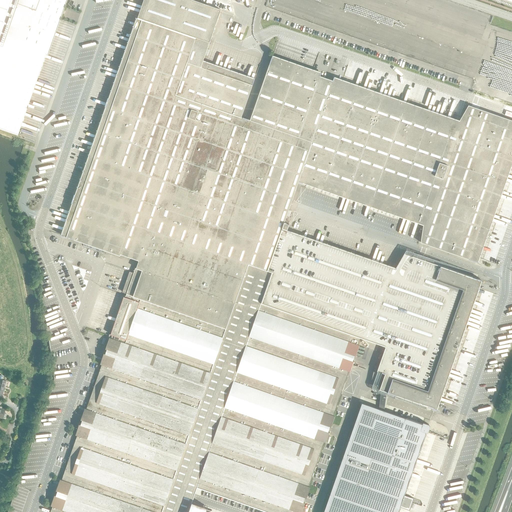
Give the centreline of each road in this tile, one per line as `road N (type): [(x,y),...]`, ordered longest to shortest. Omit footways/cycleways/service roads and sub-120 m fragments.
road 1 (unclassified): [(117,0),(38,230),(84,362),(33,511)]
road 2 (unclassified): [(430,511),(511,248)]
